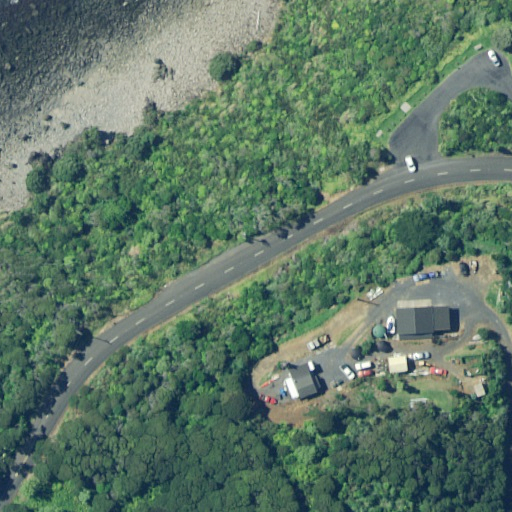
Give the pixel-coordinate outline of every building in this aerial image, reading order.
[(432,341),(431,308),(397,309),(399,343),(432,341)] [(407,372),(405,357),(388,359),(390,373),(407,372)] [(483,357),(463,359),(465,377),(485,375),(483,357)] [(316,392),(309,377),(293,385),(300,400),(316,392)] [(482,383),(473,387),(478,399),(488,395),(482,383)]
